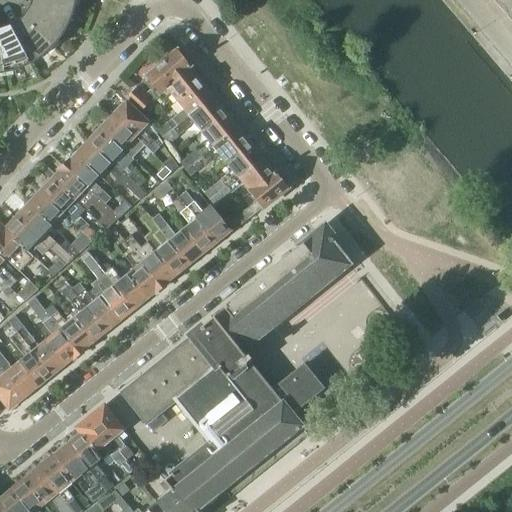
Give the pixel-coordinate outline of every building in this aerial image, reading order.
[(31,0),(30,7),(68,25),(70,21),(72,16),(73,11),(74,6),(75,1),(75,0),(31,0)] [(30,7),(22,18),(52,48),(54,46),(57,42),(61,37),(63,33),(65,30),(68,25),(30,7)] [(22,18),(10,27),(30,64),(33,63),(37,60),(42,57),(46,53),(50,49),(52,48),(22,18)] [(10,27),(0,30),(0,50),(4,73),(8,73),(13,71),(18,70),(23,68),(30,64),(10,27)] [(150,103),(157,96),(173,83),(175,85),(182,78),(180,75),(188,68),(190,66),(178,51),(176,52),(174,50),(166,57),(168,59),(156,69),(154,67),(145,74),(147,77),(146,78),(141,83),(149,91),(143,96),(150,103)] [(170,95),(176,102),(200,83),(199,82),(200,79),(196,74),(193,74),(188,68),(180,75),(182,78),(175,85),(173,83),(157,96),(162,101),(170,95)] [(157,131),(162,138),(212,98),(207,91),(208,88),(204,83),(200,83),(176,102),(182,110),(157,131)] [(129,100),(126,103),(138,115),(150,103),(143,96),(135,89),(134,90),(133,90),(127,96),(128,97),(127,98),(129,100)] [(193,124),(200,132),(224,113),(224,112),(225,109),(221,104),(217,104),(212,98),(162,138),(167,145),(193,124)] [(118,112),(112,117),(119,124),(122,121),(129,128),(127,129),(152,153),(153,154),(159,148),(155,144),(159,140),(148,124),(138,115),(126,103),(125,104),(122,104),(117,108),(118,112)] [(179,163),(185,170),(236,128),(231,122),(232,119),(228,114),(225,114),(224,113),(200,132),(207,141),(179,163)] [(102,128),(101,129),(124,150),(130,144),(146,159),(152,153),(127,129),(129,128),(122,121),(119,124),(112,117),(109,121),(106,120),(101,125),(102,128)] [(218,155),(225,163),(249,144),(248,143),(249,140),(245,135),(242,135),(236,128),(185,170),(190,177),(218,155)] [(94,137),(88,142),(95,149),(97,147),(104,154),(103,155),(145,196),(152,189),(134,172),(118,157),(124,150),(101,129),(100,130),(97,129),(93,134),(94,137)] [(78,154),(77,154),(99,176),(105,170),(125,189),(139,201),(145,196),(103,155),(104,154),(97,147),(95,149),(88,142),(85,146),(82,146),(77,150),(78,154)] [(209,200),(214,196),(261,159),(256,152),(257,149),(253,144),(249,144),(225,163),(231,171),(203,193),(209,200)] [(79,180),(106,205),(112,200),(93,182),(99,176),(77,154),(77,155),(73,155),(61,167),(71,175),(73,172),(80,179),(79,180)] [(164,164),(172,172),(178,168),(171,158),(164,164)] [(214,196),(209,200),(214,207),(242,185),(249,193),(275,172),(269,165),(266,165),(261,159),(214,196)] [(53,180),(75,201),(85,211),(92,205),(103,216),(97,223),(106,231),(120,218),(114,213),(106,205),(79,180),(80,179),(73,172),(71,175),(61,167),(53,176),(53,179),(53,180)] [(275,172),(249,193),(255,201),(228,223),(234,231),(250,218),(288,188),(275,172)] [(45,188),(39,194),(47,201),(49,198),(56,205),(55,206),(72,223),(77,228),(82,233),(88,227),(83,222),(78,217),(79,217),(69,207),(75,201),(53,180),(52,181),(49,180),(44,185),(45,188)] [(166,184),(153,195),(158,201),(171,190),(166,184)] [(185,191),(178,197),(202,228),(201,229),(207,237),(210,235),(216,242),(220,239),(223,240),(228,236),(228,233),(229,232),(210,207),(202,213),(185,191)] [(29,204),(29,205),(51,227),(57,220),(67,230),(72,223),(55,206),(56,205),(49,198),(47,201),(39,194),(36,197),(33,197),(29,201),(29,204)] [(188,224),(182,229),(201,254),(202,253),(205,254),(210,250),(210,247),(216,242),(210,235),(207,237),(201,229),(202,228),(178,197),(171,202),(188,224)] [(126,201),(114,213),(120,218),(132,207),(126,201)] [(21,214),(15,219),(22,226),(25,224),(32,230),(31,232),(49,249),(66,265),(72,259),(65,252),(54,243),(45,233),(51,227),(29,205),(28,206),(25,205),(20,210),(21,214)] [(147,242),(174,276),(174,275),(178,277),(183,273),(183,269),(189,263),(183,256),(180,259),(174,251),(175,249),(153,221),(146,213),(139,219),(150,233),(144,238),(147,242)] [(160,216),(153,221),(175,249),(174,251),(180,259),(183,256),(189,263),(192,261),(196,262),(201,258),(200,254),(201,254),(182,229),(175,235),(160,216)] [(9,222),(3,228),(2,229),(27,252),(27,251),(32,246),(42,255),(49,249),(31,232),(32,230),(25,224),(22,226),(15,219),(12,223),(9,222)] [(0,253),(6,260),(14,252),(24,262),(30,255),(27,251),(27,252),(2,229),(3,228),(0,225),(0,253)] [(190,511),(192,511),(196,510),(214,495),(215,496),(224,489),(223,488),(241,473),(242,474),(251,468),(250,466),(268,451),(269,453),(277,446),(276,445),(295,430),(296,431),(297,431),(298,431),(299,431),(299,430),(299,426),(300,426),(298,423),(298,422),(290,412),(297,407),(298,408),(299,407),(300,408),(301,408),(300,407),(309,399),(310,400),(311,399),(310,398),(322,388),(313,377),(314,377),(313,376),(312,376),(304,367),(305,366),(304,365),(303,366),(302,365),(291,375),(290,374),(289,375),(280,383),(280,382),(279,383),(279,384),(271,390),(241,352),(244,349),(344,268),(344,269),(350,265),(334,245),(334,243),(333,242),(333,241),(332,240),(331,239),(329,239),(328,239),(327,237),(322,230),(193,334),(193,335),(193,336),(122,393),(153,432),(167,421),(160,413),(176,400),(210,443),(165,480),(190,511)] [(82,233),(78,238),(70,246),(78,253),(79,254),(92,242),(82,233)] [(133,268),(127,274),(146,298),(147,297),(150,299),(163,288),(156,278),(152,281),(146,273),(147,272),(123,242),(120,236),(113,242),(133,268)] [(130,236),(123,242),(147,272),(146,273),(152,281),(156,278),(163,288),(174,280),(173,277),(174,276),(147,242),(139,248),(130,236)] [(78,253),(70,246),(65,252),(72,259),(78,253)] [(106,291),(99,296),(119,320),(120,319),(123,320),(128,317),(128,313),(134,308),(128,300),(125,303),(118,295),(120,294),(98,266),(86,252),(80,258),(106,291)] [(0,279),(10,289),(17,282),(0,266),(6,260),(0,253),(0,279)] [(47,272),(52,276),(65,265),(59,260),(47,272)] [(107,264),(98,266),(120,294),(118,295),(125,303),(128,300),(134,308),(138,305),(141,306),(146,302),(145,299),(146,298),(127,274),(120,279),(112,269),(111,270),(107,264)] [(0,289),(2,292),(7,297),(12,291),(10,289),(0,279),(0,289)] [(17,296),(24,302),(38,289),(31,283),(17,296)] [(79,283),(72,289),(93,315),(91,317),(98,325),(101,322),(107,330),(110,327),(114,328),(119,324),(118,321),(119,320),(99,296),(93,288),(87,293),(79,283)] [(78,313),(72,318),(91,342),(92,342),(95,343),(100,339),(100,335),(107,330),(101,322),(98,325),(91,317),(93,315),(72,289),(69,285),(61,291),(78,313)] [(51,334),(45,340),(64,364),(65,364),(68,365),(81,354),(73,345),(70,347),(63,339),(65,338),(44,312),(34,298),(28,304),(51,334)] [(52,306),(44,312),(65,338),(63,339),(70,347),(73,345),(81,354),(91,346),(91,343),(91,342),(72,318),(71,318),(69,315),(62,320),(52,306)] [(511,315),(503,323),(502,323),(499,327),(511,341),(511,329),(510,328),(511,326),(511,315)] [(7,323),(17,334),(38,359),(36,361),(43,369),(46,366),(52,374),(55,371),(59,372),(63,368),(63,365),(64,364),(45,340),(38,345),(30,335),(29,335),(24,327),(23,328),(13,317),(7,323)] [(24,357),(17,362),(37,386),(41,387),(45,383),(45,379),(52,374),(46,366),(43,369),(36,361),(38,359),(17,334),(11,339),(24,357)] [(0,368),(10,382),(8,383),(15,391),(18,388),(24,396),(28,393),(31,394),(36,390),(36,387),(37,386),(17,362),(10,367),(8,365),(9,365),(0,353),(0,368)] [(10,382),(0,368),(0,398),(9,409),(10,408),(13,409),(18,405),(18,401),(24,396),(18,388),(15,391),(8,383),(10,382)] [(104,406),(89,418),(95,426),(98,423),(105,431),(102,433),(132,469),(135,463),(130,457),(131,456),(116,437),(124,431),(104,406)] [(76,428),(79,432),(97,453),(103,448),(108,454),(102,459),(109,468),(116,463),(126,476),(133,470),(132,469),(102,433),(105,431),(98,423),(95,426),(89,418),(76,428)] [(73,441),(67,446),(73,455),(77,452),(82,460),(80,461),(106,492),(113,486),(104,475),(95,464),(102,459),(97,453),(79,432),(73,437),(73,441)] [(43,465),(37,470),(71,511),(81,511),(89,506),(80,494),(73,500),(65,489),(81,475),(91,488),(99,498),(106,492),(80,461),(82,460),(77,452),(73,455),(67,446),(63,449),(60,448),(55,452),(55,455),(50,459),(47,458),(42,462),(43,465)] [(159,476),(154,469),(140,480),(145,487),(159,476)] [(25,480),(24,480),(44,505),(51,500),(60,511),(71,511),(37,470),(33,473),(30,472),(25,476),(25,480)] [(16,487),(9,493),(15,500),(17,499),(24,506),(23,507),(27,511),(39,511),(38,510),(44,505),(24,480),(24,481),(20,480),(16,484),(16,487)] [(155,501),(164,511),(197,511),(196,510),(192,511),(190,511),(165,480),(159,484),(166,492),(155,501)] [(123,484),(115,490),(121,498),(129,491),(123,484)] [(99,498),(91,488),(84,494),(92,503),(99,498)] [(115,490),(96,506),(100,510),(101,510),(102,511),(121,498),(115,490)] [(0,507),(4,511),(27,511),(23,507),(24,506),(17,499),(15,500),(9,493),(5,496),(0,495),(0,507)]
